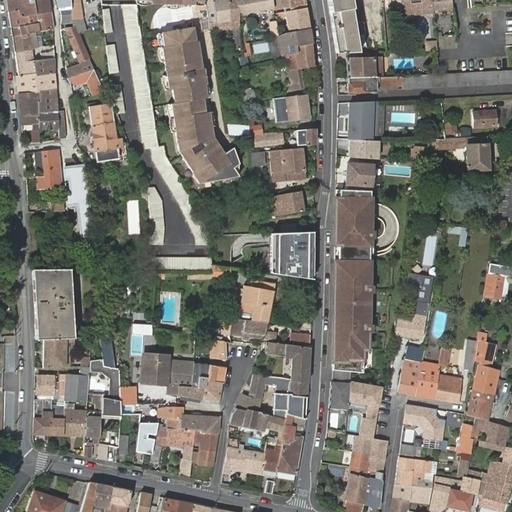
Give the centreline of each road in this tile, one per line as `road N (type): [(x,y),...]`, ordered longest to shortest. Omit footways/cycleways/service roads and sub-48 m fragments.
road 1 (residential): [(299,511),(313,420),(326,178),(318,0)]
road 2 (tertiary): [(16,177),(32,465)]
road 3 (unclassified): [(52,0),(71,141),(13,148)]
road 4 (tertiary): [(32,465),(213,494)]
road 5 (residential): [(459,409),(397,398),(382,511)]
road 6 (residential): [(241,362),(213,494)]
